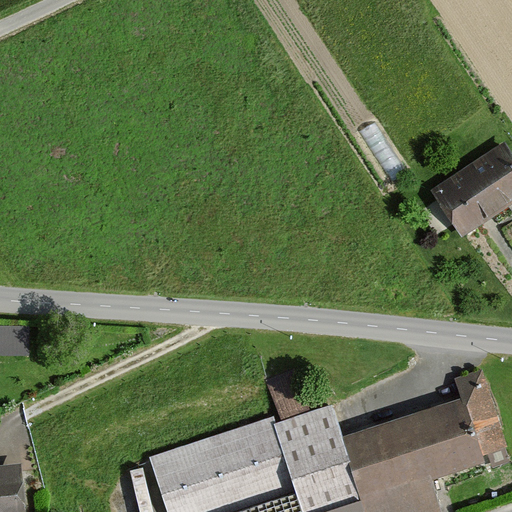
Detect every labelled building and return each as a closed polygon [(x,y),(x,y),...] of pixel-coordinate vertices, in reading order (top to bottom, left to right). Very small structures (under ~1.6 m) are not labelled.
[(511,160),(504,146),(429,189),(458,239),(511,208),(511,160)] [(0,352),(31,355),(33,331),(0,328),(0,352)] [(340,440),(362,511),(439,511),(431,486),(483,469),(480,458),(505,450),(481,374),(452,383),(458,402),(340,440)] [(300,511),(362,511),(340,440),(329,412),(274,430),(294,493),(300,511)] [(272,425),(149,464),(164,511),(234,511),(294,493),(274,430),(272,425)] [(27,511),(25,469),(0,470),(0,511),(27,511)]
